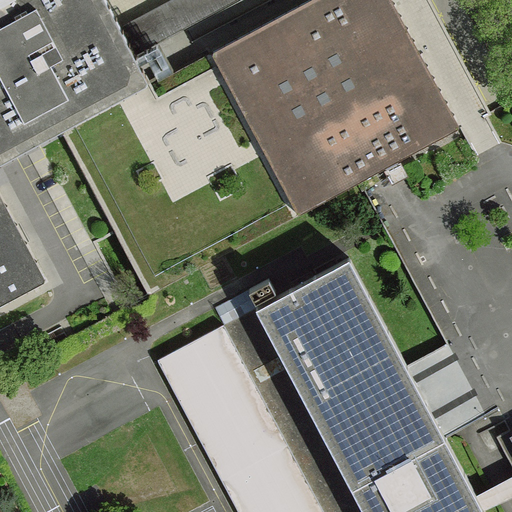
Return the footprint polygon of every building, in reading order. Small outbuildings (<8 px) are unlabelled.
[(0,0),(0,309),(46,284),(0,191),(0,0)] [(182,0),(124,31),(137,56),(243,0),(182,0)] [(310,0),(212,52),(299,215),(462,128),(393,0),(310,0)] [(299,215),(212,52),(64,132),(150,293),(299,215)] [(406,360),(352,259),(259,307),(369,511),(487,511),(480,499),(444,432),(406,360)] [(271,281),(251,291),(256,302),(276,291),(271,281)] [(218,309),(227,325),(259,307),(256,302),(251,291),(218,309)] [(369,511),(259,307),(227,325),(325,511),(369,511)] [(325,511),(227,325),(160,361),(240,511),(325,511)]
